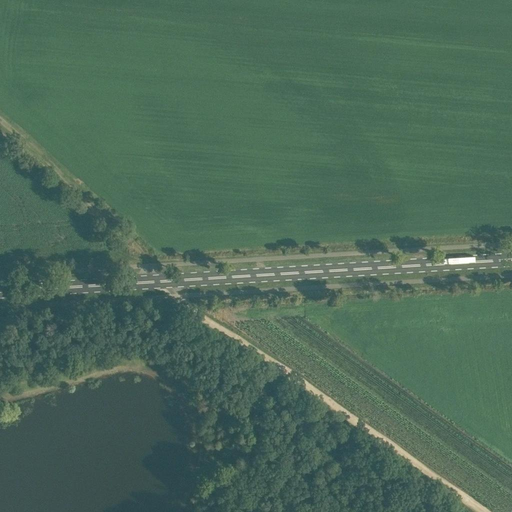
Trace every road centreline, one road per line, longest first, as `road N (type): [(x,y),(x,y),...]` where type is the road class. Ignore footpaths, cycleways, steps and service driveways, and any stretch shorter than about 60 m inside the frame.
road 1 (track): [(478,511),(182,295)]
road 2 (primary): [(242,278),(511,261)]
road 3 (track): [(182,295),(0,117)]
road 4 (primary): [(242,278),(0,293)]
